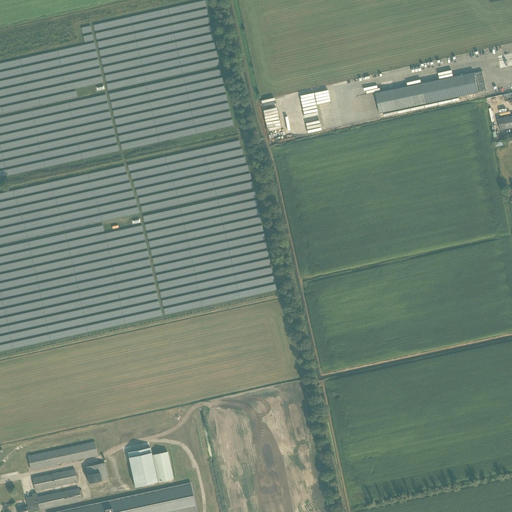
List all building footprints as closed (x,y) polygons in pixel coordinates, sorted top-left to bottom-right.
[(376,93),(367,95),(372,115),(380,113),(478,93),(486,91),(482,71),(477,72),(376,93)] [(315,93),(316,99),(329,95),(327,90),(315,93)] [(274,98),(261,100),(263,112),(271,110),(271,108),(276,107),(274,98)] [(511,127),(511,115),(498,119),(500,130),(511,127)] [(31,470),(36,469),(98,456),(95,442),(28,456),(31,470)] [(150,480),(158,478),(173,475),(168,452),(152,455),(150,448),(128,453),(134,484),(150,480)] [(105,463),(97,464),(86,467),(89,483),(101,480),(101,481),(109,479),(105,463)] [(75,469),(38,477),(33,478),(35,491),(77,481),(75,469)] [(170,511),(196,507),(191,482),(54,511),(170,511)] [(29,511),(40,510),(45,509),(82,501),(81,499),(83,498),(82,490),(79,490),(79,488),(42,496),(37,497),(36,494),(32,495),(32,497),(25,499),(27,508),(27,507),(18,509),(18,511),(29,511)]
